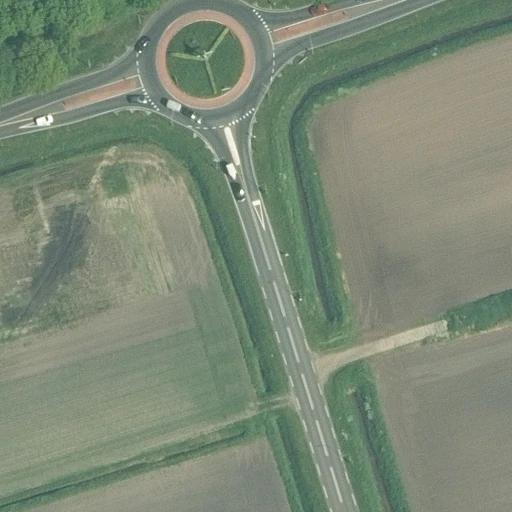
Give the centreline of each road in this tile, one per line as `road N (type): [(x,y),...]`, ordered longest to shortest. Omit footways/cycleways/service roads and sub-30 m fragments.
road 1 (primary): [(344,511),(226,121)]
road 2 (primary): [(260,44),(237,17),(186,11),(149,48),(149,83)]
road 3 (primary): [(260,44),(412,0)]
road 4 (primary): [(0,127),(149,83)]
